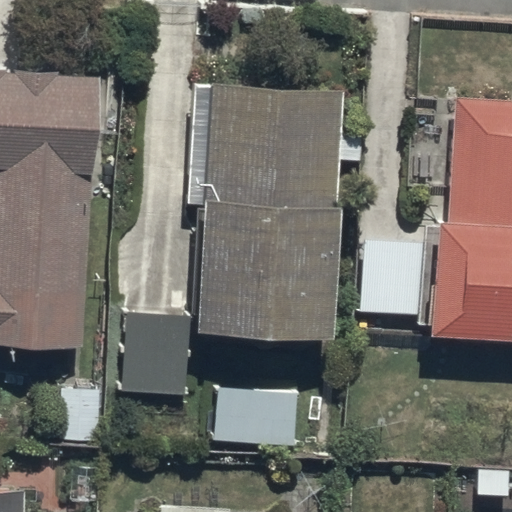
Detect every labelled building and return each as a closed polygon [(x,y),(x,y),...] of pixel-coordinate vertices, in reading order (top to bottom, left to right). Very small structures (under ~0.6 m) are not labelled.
[(95,176),(101,76),(0,70),(0,341),(81,346),(91,176),(95,176)] [(345,89),(193,80),(186,202),(200,203),(192,335),(331,343),(341,158),(363,159),(365,134),(342,132),(345,89)] [(511,106),(453,103),(447,223),(438,222),(432,336),(511,340),(511,106)] [(181,317),(120,314),(117,394),(178,397),(181,317)] [(213,386),(210,442),(295,446),(298,390),(213,386)] [(94,389),(53,387),(51,440),(91,442),(94,389)] [(12,511),(13,491),(0,490),(0,511),(12,511)]
